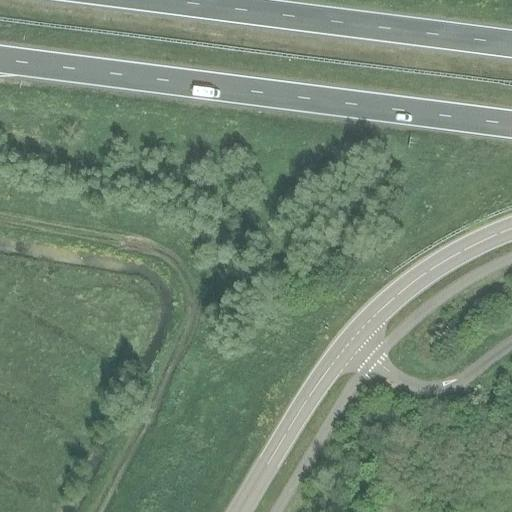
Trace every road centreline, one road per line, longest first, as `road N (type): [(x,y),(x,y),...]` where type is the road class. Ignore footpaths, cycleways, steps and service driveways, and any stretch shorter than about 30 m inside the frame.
road 1 (trunk): [(0,60),(511,126)]
road 2 (secondary): [(237,511),(348,341),(397,295),(511,230)]
road 3 (trunk): [(511,45),(155,0)]
